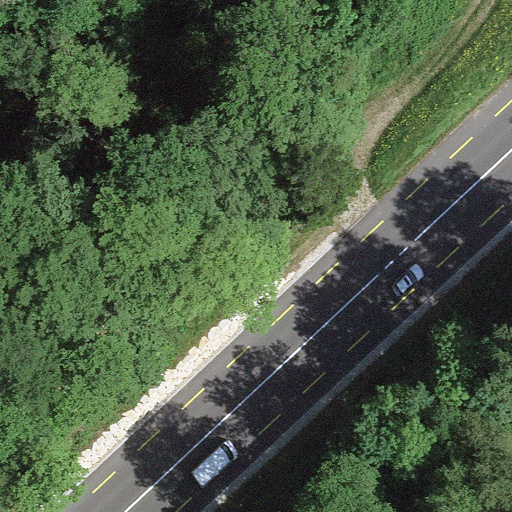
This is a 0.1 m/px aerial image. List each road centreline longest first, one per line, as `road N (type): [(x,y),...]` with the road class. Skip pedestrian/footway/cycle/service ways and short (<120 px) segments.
road 1 (primary): [(511,158),(144,511)]
road 2 (track): [(390,268),(359,213),(358,164),(483,0)]
